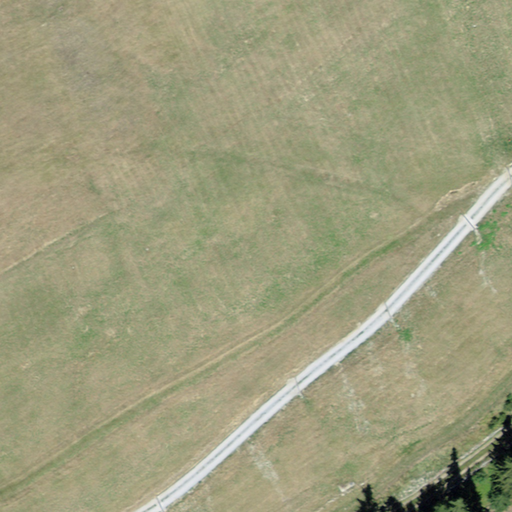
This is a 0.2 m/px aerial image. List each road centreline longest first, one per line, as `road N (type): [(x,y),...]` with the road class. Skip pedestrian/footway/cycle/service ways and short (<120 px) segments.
road 1 (track): [(143,511),(357,336),(511,175)]
road 2 (track): [(511,431),(399,511)]
